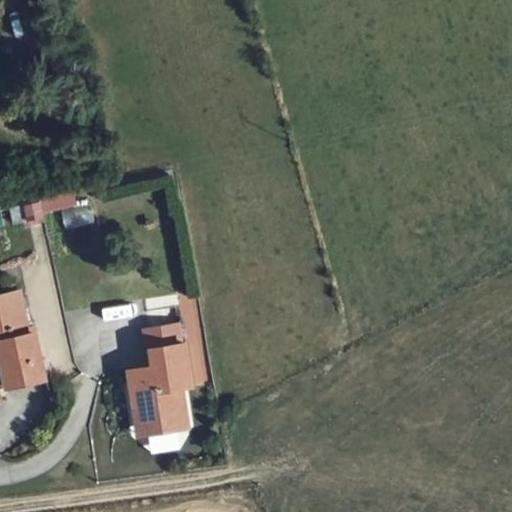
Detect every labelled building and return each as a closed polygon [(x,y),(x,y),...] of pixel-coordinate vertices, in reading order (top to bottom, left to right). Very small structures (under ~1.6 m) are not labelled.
[(58,211),(65,230),(89,221),(75,185),(18,206),(25,224),(58,211)] [(0,341),(3,342),(10,383),(49,376),(40,324),(30,326),(24,289),(0,293),(0,341)] [(178,388),(192,386),(180,327),(149,333),(154,365),(129,370),(140,423),(155,421),(159,437),(187,431),(178,388)] [(0,384),(10,383),(3,342),(0,341),(0,384)] [(143,440),(159,437),(155,421),(140,423),(143,440)]
